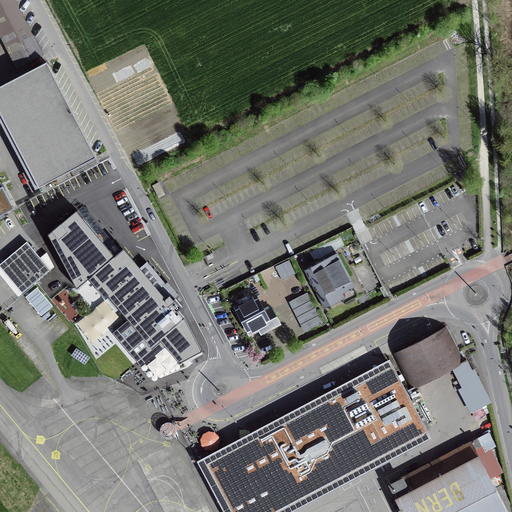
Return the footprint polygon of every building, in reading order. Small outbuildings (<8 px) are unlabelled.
[(15,0),(0,0),(0,31),(73,171),(98,158),(41,48),(15,0)] [(0,215),(14,208),(2,186),(0,187),(0,215)] [(48,209),(35,216),(42,229),(55,222),(48,209)] [(0,263),(0,266),(22,293),(54,266),(46,252),(40,257),(27,241),(0,263)] [(120,251),(89,277),(106,297),(109,295),(135,326),(127,332),(146,354),(162,341),(178,361),(200,350),(183,317),(177,310),(182,306),(163,285),(165,283),(146,262),(140,267),(130,256),(127,259),(120,251)] [(336,254),(305,270),(326,308),(343,299),(341,294),(353,287),(336,254)] [(37,287),(25,296),(41,315),(53,306),(37,287)] [(307,292),(290,301),(306,331),(322,322),(307,292)] [(256,297),(236,307),(250,332),(268,323),(271,328),(280,323),(272,308),(264,312),(256,297)] [(465,361),(447,326),(392,355),(410,389),(455,366),(465,361)] [(465,362),(465,361),(455,366),(468,389),(479,383),(475,375),(473,377),(465,362)] [(237,444),(201,463),(226,511),(290,511),(431,438),(407,392),(391,363),(315,403),(237,444)] [(468,389),(462,391),(475,417),(476,416),(479,423),(487,420),(483,413),(492,408),(479,383),(468,389)] [(479,441),(390,486),(403,511),(509,511),(487,467),(489,466),(483,454),(485,453),(479,441)]
